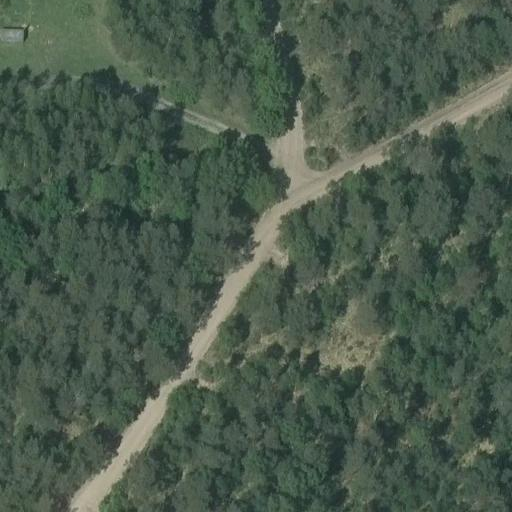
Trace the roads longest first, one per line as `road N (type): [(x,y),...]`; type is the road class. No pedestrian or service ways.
road 1 (track): [(81,511),(230,284),(275,192),(290,123),(254,0)]
road 2 (track): [(283,157),(152,99),(107,88),(0,91)]
road 3 (track): [(511,76),(369,165),(295,198),(275,192)]
